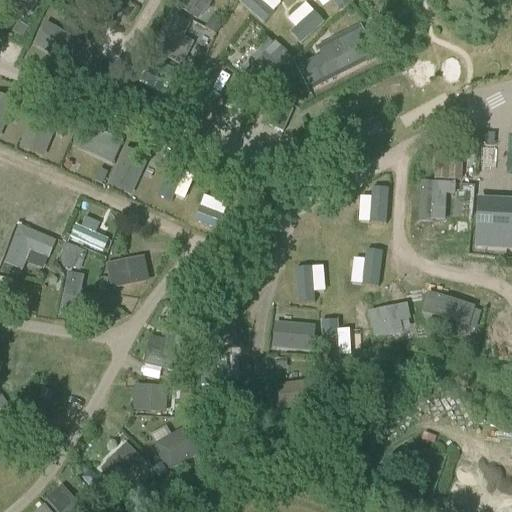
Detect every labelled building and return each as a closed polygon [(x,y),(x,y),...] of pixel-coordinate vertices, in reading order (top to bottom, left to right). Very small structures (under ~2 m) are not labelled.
[(20,0),(20,1),(41,12),(47,0),(20,0)] [(123,0),(84,0),(82,7),(117,23),(127,1),(123,0)] [(184,0),(181,13),(208,22),(215,0),(184,0)] [(317,0),(326,14),(339,6),(335,0),(317,0)] [(282,71),(312,41),(289,18),(296,11),(293,8),(270,31),(286,47),(272,61),(282,71)] [(299,10),(291,19),(315,40),(322,31),(299,10)] [(185,38),(190,23),(175,18),(170,33),(185,38)] [(365,25),(321,46),(326,55),(300,67),(310,89),(379,56),(365,25)] [(40,56),(64,59),(68,34),(44,30),(40,56)] [(0,137),(7,139),(19,100),(0,94),(0,137)] [(277,107),(268,127),(268,129),(280,134),(282,135),(292,113),(277,107)] [(33,128),(25,147),(49,158),(57,139),(33,128)] [(114,187),(138,196),(153,157),(129,148),(114,187)] [(177,201),(187,172),(173,167),(163,196),(177,201)] [(454,195),(461,195),(462,184),(425,183),(424,222),(453,223),(454,195)] [(462,199),(474,200),(475,186),(464,185),(462,199)] [(61,253),(82,196),(69,191),(67,196),(56,192),(41,232),(24,226),(10,265),(29,272),(39,245),(61,253)] [(0,212),(9,215),(13,198),(0,194),(0,212)] [(376,228),(394,228),(393,199),(375,200),(376,228)] [(474,250),(511,252),(511,202),(477,201),(474,250)] [(456,202),(455,217),(472,218),(472,202),(456,202)] [(91,229),(80,225),(75,239),(110,252),(115,239),(102,234),(106,223),(95,219),(91,229)] [(430,275),(460,275),(460,252),(471,252),(471,238),(431,237),(430,275)] [(83,270),(90,252),(71,244),(63,262),(83,270)] [(370,290),(388,290),(388,254),(370,254),(370,290)] [(109,264),(114,289),(155,282),(151,257),(109,264)] [(495,295),(511,298),(511,270),(500,268),(495,295)] [(86,319),(87,275),(69,275),(68,318),(86,319)] [(0,277),(0,294),(16,297),(18,280),(0,277)] [(324,289),(294,284),(291,300),(321,305),(324,289)] [(478,323),(481,303),(433,296),(430,317),(478,323)] [(376,336),(417,333),(415,307),(375,310),(376,336)] [(511,354),(511,314),(510,314),(498,350),(511,354)] [(279,322),(278,350),(321,351),(322,323),(279,322)] [(368,360),(360,322),(342,326),(351,364),(368,360)] [(173,323),(170,339),(154,336),(149,366),(181,372),(190,326),(173,323)] [(29,369),(40,371),(46,338),(20,334),(13,378),(27,380),(29,369)] [(90,399),(95,367),(48,360),(46,376),(68,379),(66,395),(90,399)] [(139,386),(139,412),(172,413),(172,387),(139,386)] [(3,430),(21,434),(24,420),(5,417),(3,430)] [(204,458),(191,427),(173,434),(171,428),(155,435),(170,472),(204,458)] [(0,485),(9,489),(18,468),(0,461),(0,485)] [(93,472),(72,488),(80,498),(101,482),(93,472)] [(90,511),(69,486),(36,511),(90,511)]
